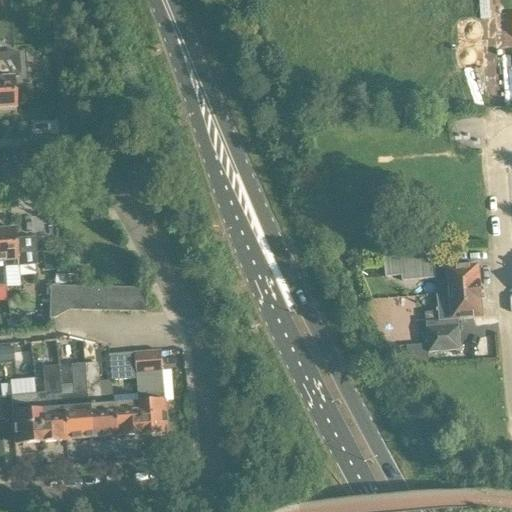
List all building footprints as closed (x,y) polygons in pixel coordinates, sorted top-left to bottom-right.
[(0,111),(15,110),(13,78),(0,79),(0,70),(0,111)] [(0,288),(4,288),(4,287),(6,287),(5,269),(37,267),(34,239),(14,241),(14,231),(0,231),(0,288)] [(438,297),(481,293),(479,267),(435,270),(433,255),(385,259),(387,279),(403,277),(403,283),(436,280),(438,297)] [(52,264),(43,265),(44,275),(53,274),(52,264)] [(68,313),(69,288),(50,288),(49,320),(54,320),(68,313)] [(83,300),(84,289),(69,288),(68,313),(69,312),(90,312),(91,300),(83,300)] [(105,313),(106,289),(84,289),(83,300),(91,300),(90,312),(105,313)] [(128,301),(129,290),(106,289),(105,313),(120,313),(121,301),(128,301)] [(121,301),(120,313),(145,314),(145,290),(129,290),(128,301),(121,301)] [(481,293),(438,297),(439,313),(425,314),(428,354),(458,351),(456,322),(483,320),(481,293)] [(379,333),(401,332),(400,323),(419,322),(418,298),(377,300),(379,333)] [(12,349),(0,349),(0,365),(13,365),(12,349)] [(138,404),(141,436),(166,434),(164,403),(161,372),(159,353),(132,355),(134,381),(136,404),(138,404)] [(111,383),(134,381),(132,355),(109,357),(111,383)] [(115,438),(113,406),(112,406),(101,407),(99,384),(97,365),(84,366),(90,440),(115,438)] [(65,442),(90,440),(84,366),(71,367),(74,398),(61,399),(65,442)] [(61,399),(59,368),(42,369),(45,396),(35,397),(39,445),(65,442),(61,399)] [(39,445),(35,397),(34,397),(1,400),(0,399),(0,410),(1,422),(12,421),(14,447),(39,445)] [(115,438),(141,436),(138,404),(136,404),(113,406),(115,438)]
